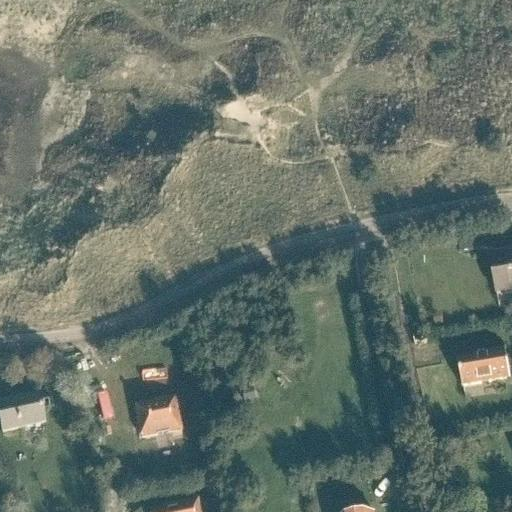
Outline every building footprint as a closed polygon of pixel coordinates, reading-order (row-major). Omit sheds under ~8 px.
[(475,253),(474,241),(458,243),(460,254),(475,253)] [(511,256),(490,260),(497,297),(511,294),(511,256)] [(473,360),(458,363),(462,389),(510,381),(505,351),(472,357),(473,360)] [(251,392),(241,395),(244,403),(254,400),(251,392)] [(37,397),(0,404),(0,426),(2,436),(43,427),(37,397)] [(141,440),(181,432),(174,399),(134,407),(141,440)] [(163,511),(159,511),(198,511),(197,501),(162,508),(163,511)]
